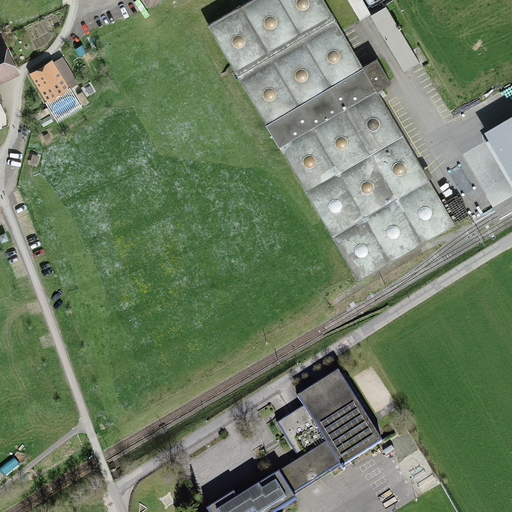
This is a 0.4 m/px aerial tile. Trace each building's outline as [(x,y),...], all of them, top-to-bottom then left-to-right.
[(322,0),(253,0),(211,24),(359,278),(453,222),(376,91),(389,83),(375,59),(361,67),(322,0)] [(370,14),(404,70),(419,61),(399,27),(397,25),(386,5),(370,14)] [(0,75),(11,70),(0,46),(0,129),(7,126),(7,116),(0,102),(0,75)] [(30,73),(47,101),(69,88),(52,60),(30,73)] [(511,172),(511,125),(492,137),(511,172)] [(275,511),(296,499),(292,494),(340,464),(344,470),(345,469),(343,465),(382,441),(338,372),(298,397),(304,407),(277,423),(300,460),(237,499),(234,493),(207,509),(209,511),(275,511)]
